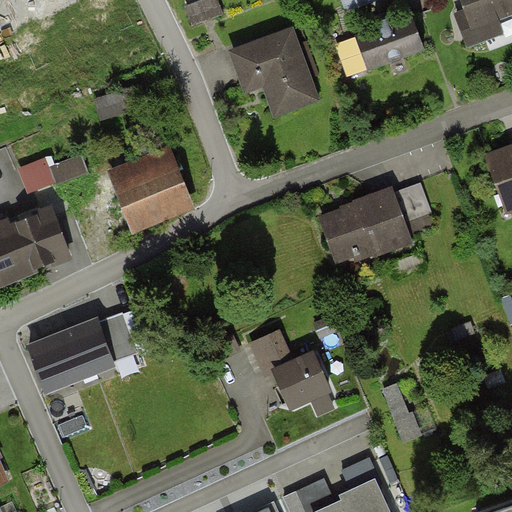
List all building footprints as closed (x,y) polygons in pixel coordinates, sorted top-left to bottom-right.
[(217,0),(206,0),(187,7),(194,24),(222,14),(217,0)] [(377,0),(342,0),(347,11),(377,0)] [(511,11),(511,0),(461,0),(467,13),(457,17),(468,45),(501,32),(496,18),(511,11)] [(340,43),(353,77),(425,49),(412,16),(391,24),(386,12),(373,17),(377,29),(340,43)] [(291,32),(234,53),(243,79),(262,73),(276,113),(316,99),(291,32)] [(140,86),(97,100),(102,115),(145,102),(140,86)] [(511,152),(497,158),(511,195),(511,152)] [(55,181),(56,184),(85,173),(79,159),(51,169),(47,159),(22,168),(31,191),(55,181)] [(173,162),(114,185),(131,229),(190,206),(173,162)] [(401,190),(326,217),(345,269),(420,242),(401,190)] [(0,281),(69,254),(51,209),(20,221),(18,217),(0,224),(0,281)] [(122,313),(29,348),(44,389),(113,363),(109,351),(133,342),(122,313)] [(291,331),(252,346),(267,383),(280,378),(295,416),(342,398),(326,359),(306,367),(291,331)] [(383,387),(410,441),(448,422),(421,368),(383,387)] [(0,496),(13,491),(0,458),(0,496)] [(351,511),(392,511),(374,471),(340,486),(351,511)] [(311,511),(351,511),(340,486),(306,501),(311,511)] [(279,511),(275,503),(255,511),(279,511)]
